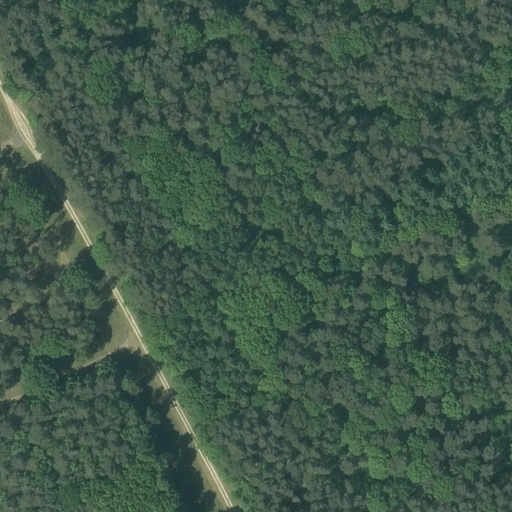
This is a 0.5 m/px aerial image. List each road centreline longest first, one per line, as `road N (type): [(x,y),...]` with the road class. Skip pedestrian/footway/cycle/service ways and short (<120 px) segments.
road 1 (track): [(0,80),(235,511)]
road 2 (track): [(511,463),(363,511)]
road 3 (track): [(0,405),(139,340)]
